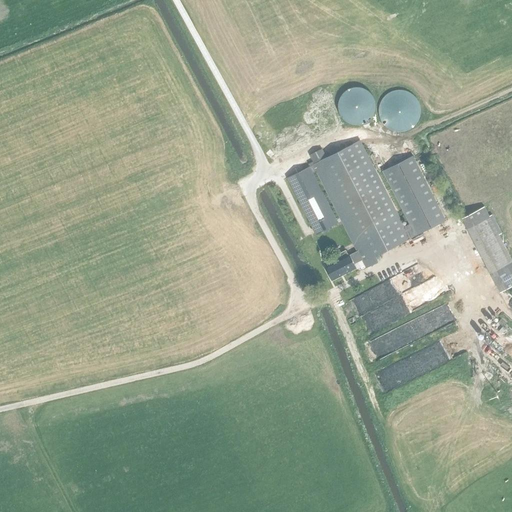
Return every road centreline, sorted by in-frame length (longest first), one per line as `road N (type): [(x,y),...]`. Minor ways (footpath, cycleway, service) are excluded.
road 1 (unclassified): [(302,309),(246,193),(266,180),(171,0)]
road 2 (unclassified): [(302,309),(208,362),(0,414)]
